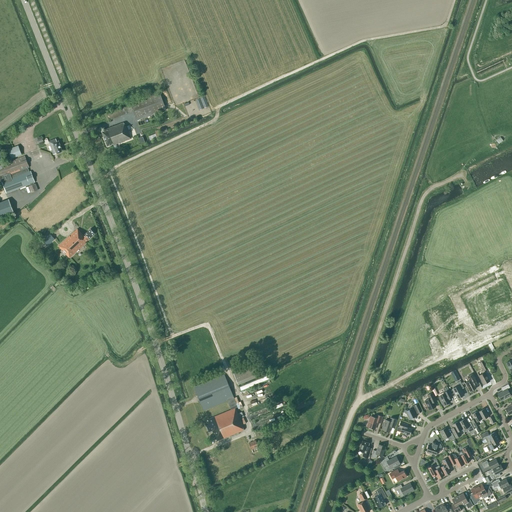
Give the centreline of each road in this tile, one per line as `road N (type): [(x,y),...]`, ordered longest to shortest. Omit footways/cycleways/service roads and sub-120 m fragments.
road 1 (track): [(174,335),(110,168),(215,119),(221,104),(359,41),(444,25),(454,0)]
road 2 (tertiary): [(205,511),(150,331),(24,0)]
road 3 (unclassified): [(316,511),(360,399),(511,323)]
road 4 (track): [(360,399),(418,207),(432,187),(461,174)]
road 5 (track): [(221,104),(134,135),(127,117),(78,136)]
